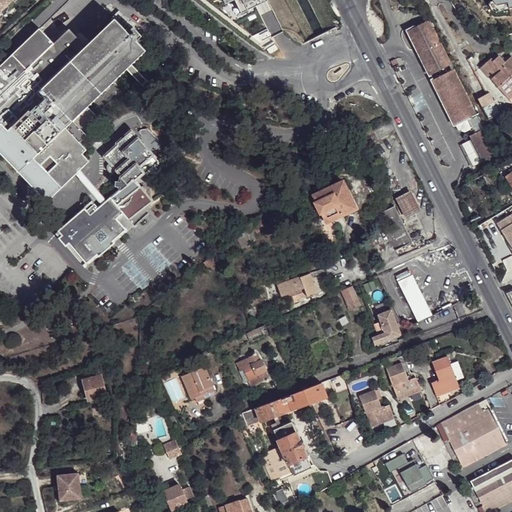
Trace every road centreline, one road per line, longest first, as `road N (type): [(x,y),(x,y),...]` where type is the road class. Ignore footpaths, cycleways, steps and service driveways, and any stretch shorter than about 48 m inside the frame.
road 1 (primary): [(376,65),(492,296)]
road 2 (unknown): [(321,371),(467,314),(492,296)]
road 3 (unclassified): [(349,464),(511,378)]
road 4 (residential): [(0,379),(25,381),(36,392),(32,473),(40,511)]
road 5 (residential): [(188,0),(271,68),(309,63)]
road 6 (unknown): [(343,284),(460,232)]
